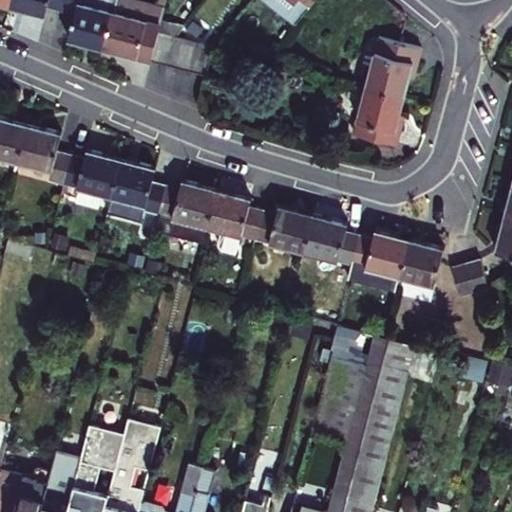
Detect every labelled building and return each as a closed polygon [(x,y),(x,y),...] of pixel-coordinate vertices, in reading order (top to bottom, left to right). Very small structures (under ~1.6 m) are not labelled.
[(63,5),(64,0),(12,0),(12,1),(32,6),(47,10),(49,2),(63,5)] [(64,0),(63,5),(78,9),(71,33),(85,37),(104,42),(114,4),(114,0),(64,0)] [(272,0),(296,19),(310,0),(272,0)] [(153,55),(160,29),(163,16),(114,4),(104,42),(125,47),(153,55)] [(153,55),(167,58),(173,33),(160,29),(153,55)] [(422,42),(379,31),(367,80),(405,89),(409,74),(411,66),(416,67),(422,42)] [(173,33),(167,58),(180,62),(187,36),(176,33),(173,33)] [(201,39),(187,36),(180,62),(195,66),(201,39)] [(210,70),(217,43),(212,42),(201,39),(195,66),(210,70)] [(405,89),(367,80),(355,127),(398,138),(403,115),(399,113),(401,107),(405,89)] [(0,152),(22,158),(31,120),(14,115),(0,111),(0,152)] [(55,174),(68,178),(75,149),(62,146),(66,129),(48,124),(31,120),(22,158),(57,167),(55,174)] [(117,190),(127,151),(108,146),(93,142),(90,152),(75,149),(68,178),(117,190)] [(145,156),(127,151),(117,190),(152,199),(151,205),(162,208),(168,179),(158,176),(162,161),(145,156)] [(182,183),(168,179),(162,208),(210,220),(219,183),(203,179),(184,174),(182,183)] [(244,228),(260,232),(267,204),(252,200),(254,192),(234,187),(219,183),(210,220),(225,224),(222,239),(225,243),(239,247),(244,228)] [(260,232),(308,244),(317,208),(298,203),(281,198),(279,207),(267,204),(260,232)] [(511,208),(505,206),(501,225),(496,242),(511,245),(511,208)] [(333,251),(356,257),(363,228),(349,225),(351,216),(337,212),(317,208),(308,244),(333,251)] [(356,257),(403,269),(412,231),(393,226),(377,222),(375,231),(363,228),(356,257)] [(427,235),(412,231),(403,269),(437,278),(447,240),(427,235)] [(333,251),(308,244),(305,256),(330,262),(333,251)] [(484,251),(470,255),(478,281),(492,277),(484,251)] [(464,286),(478,281),(470,255),(456,259),(464,286)] [(337,317),(329,347),(353,353),(360,323),(337,317)] [(370,511),(414,337),(387,331),(371,326),(364,356),(353,353),(329,347),(311,421),(347,429),(330,500),(323,498),(319,511),(370,511)] [(136,511),(141,496),(159,424),(126,415),(122,430),(101,511),(136,511)] [(87,422),(72,480),(64,511),(101,511),(122,430),(87,422)] [(52,457),(47,478),(38,511),(64,511),(72,480),(61,477),(65,460),(52,457)] [(38,511),(47,478),(0,466),(0,511),(38,511)] [(188,511),(199,472),(184,468),(174,505),(141,496),(136,511),(188,511)] [(202,511),(208,488),(206,488),(209,474),(199,472),(188,511),(202,511)] [(265,511),(269,495),(264,494),(262,503),(244,499),(240,511),(265,511)] [(288,511),(291,503),(280,500),(277,511),(288,511)] [(303,511),(305,506),(291,503),(288,511),(303,511)]
